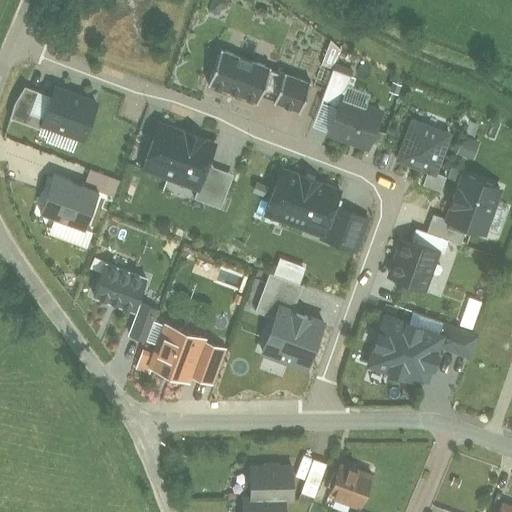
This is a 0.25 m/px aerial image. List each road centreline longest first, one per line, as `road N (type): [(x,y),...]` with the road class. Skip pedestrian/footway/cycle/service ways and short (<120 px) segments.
road 1 (residential): [(15,37),(394,188),(320,420)]
road 2 (residential): [(0,243),(135,424)]
road 3 (residential): [(135,424),(320,420)]
road 4 (residential): [(320,420),(454,426)]
